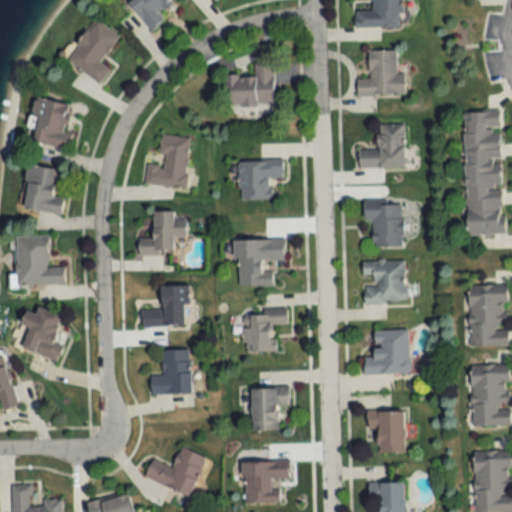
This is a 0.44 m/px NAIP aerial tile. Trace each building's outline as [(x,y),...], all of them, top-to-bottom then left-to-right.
[(354,27),(399,27),(399,0),(402,0),(401,0),(366,0),(367,0),(371,0),(371,10),(354,10),(354,27)] [(100,63),(118,35),(93,20),(66,61),(100,84),(109,69),(100,63)] [(357,96),(405,96),(405,74),(396,74),(395,51),(369,51),(369,79),(357,80),(357,96)] [(274,104),(274,64),(254,64),(254,75),(227,75),(227,104),(274,104)] [(35,97),(25,140),(66,149),(75,107),(35,97)] [(462,112),(466,235),(504,234),(500,111),(462,112)] [(377,150),(358,150),(359,168),(404,168),(404,125),(377,125),(377,150)] [(144,185),(185,189),(190,137),(162,134),(159,165),(146,163),(144,185)] [(271,200),(271,178),(283,178),(283,161),(238,161),(238,200),(271,200)] [(61,214),(63,197),(53,196),(56,169),(24,166),(20,210),(61,214)] [(371,224),(371,248),(403,247),(402,203),(364,203),(364,224),(371,224)] [(174,212),(153,212),(153,238),(139,238),(139,255),(173,255),(173,237),(186,237),(186,218),(174,218),(174,212)] [(14,286),(64,286),(63,267),(48,267),(48,236),(14,236),(14,286)] [(235,241),(236,287),(273,286),(272,261),(284,261),(284,240),(235,241)] [(364,305),(406,304),(405,260),(363,261),(364,305)] [(469,347),(509,346),(507,285),(468,286),(469,347)] [(187,286),(161,286),(161,310),(141,310),(141,326),(188,326),(187,286)] [(21,348),(56,362),(65,338),(55,334),(62,316),(38,307),(35,314),(26,310),(20,324),(29,328),(21,348)] [(275,352),(274,326),(287,325),(286,311),(242,312),(243,353),(275,352)] [(408,330),(373,329),(373,364),(364,364),(364,374),(408,374),(408,330)] [(150,376),(150,395),(191,394),(191,350),(161,351),(162,376),(150,376)] [(5,365),(1,366),(0,361),(0,403),(2,409),(17,405),(5,365)] [(471,427),(511,426),(510,369),(470,370),(471,427)] [(278,429),(277,405),(288,405),(287,388),(250,389),(252,430),(278,429)] [(378,452),(404,452),(404,411),(367,411),(367,429),(378,429),(378,452)] [(152,460),(144,478),(190,497),(206,458),(181,447),(172,469),(152,460)] [(473,511),(511,511),(511,452),(474,452),(473,511)] [(243,503),(279,503),(279,492),(272,492),(272,479),(289,479),(289,462),(243,462),(243,503)] [(405,511),(404,482),(369,484),(370,500),(380,499),(380,511),(405,511)] [(61,511),(61,499),(42,500),(42,505),(31,505),(30,484),(12,485),(12,511),(61,511)] [(144,511),(144,510),(131,511),(128,495),(87,501),(88,511),(144,511)]
